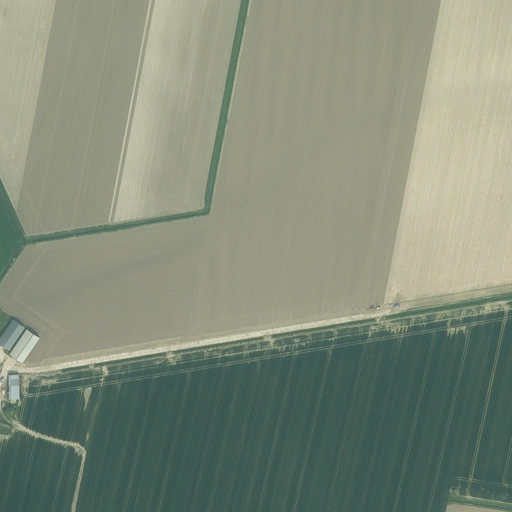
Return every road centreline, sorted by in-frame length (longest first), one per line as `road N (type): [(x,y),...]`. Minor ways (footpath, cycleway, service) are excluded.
road 1 (track): [(5,364),(32,371),(511,293)]
road 2 (track): [(73,511),(85,455),(17,427),(0,406)]
